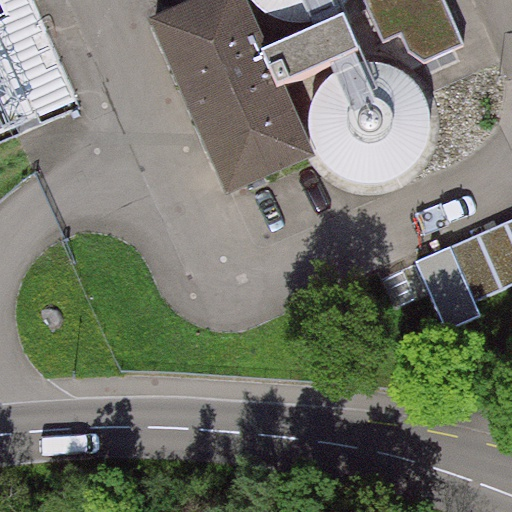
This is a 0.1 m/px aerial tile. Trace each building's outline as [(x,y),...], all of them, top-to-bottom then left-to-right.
[(228,0),(199,0),(136,28),(216,205),(305,165),(275,98),(343,67),(325,27),(255,59),(228,0)] [(237,0),(248,15),(264,27),(284,33),(304,33),(323,26),(339,13),(346,0),(237,0)] [(432,0),(361,0),(360,6),(377,55),(398,48),(403,63),(421,75),(459,58),(432,0)] [(309,160),(320,176),(337,188),(356,194),(376,194),(395,187),(411,174),(421,156),(426,136),(423,116),(414,98),(399,84),(381,75),(361,73),(341,77),(325,87),(312,102),(305,120),(303,140),(309,160)] [(511,228),(448,255),(470,307),(511,289),(511,228)]
